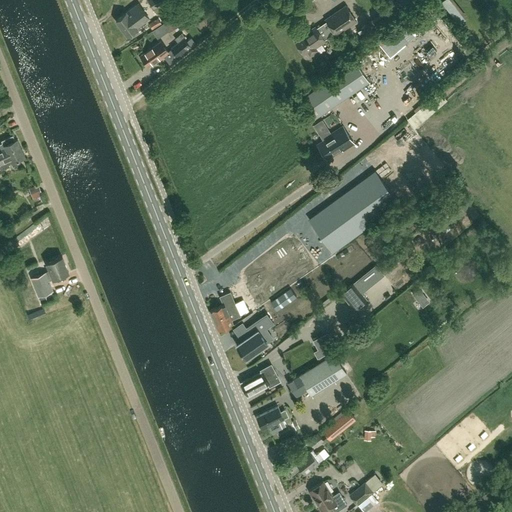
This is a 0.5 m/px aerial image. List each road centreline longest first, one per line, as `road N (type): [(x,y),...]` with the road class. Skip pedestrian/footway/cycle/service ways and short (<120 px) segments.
road 1 (secondary): [(274,511),(71,0)]
road 2 (unclassified): [(178,511),(0,61)]
